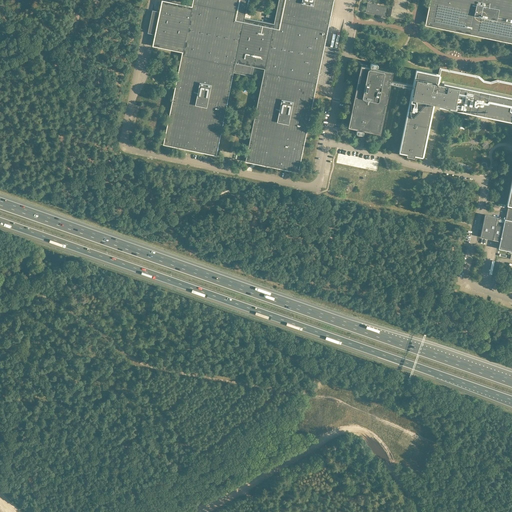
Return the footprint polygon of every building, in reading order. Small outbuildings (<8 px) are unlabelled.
[(153,10),(148,33),(152,34),(155,34),(153,45),(183,52),(182,55),(182,56),(164,144),(184,148),(187,148),(208,153),(211,154),(216,155),(233,72),(241,74),(243,74),(252,76),(254,66),(265,68),(264,72),(246,161),(265,165),(268,165),(290,170),(293,170),(298,171),(313,99),(314,94),(315,87),(316,83),(319,84),(326,85),(331,86),(338,50),(338,49),(325,46),(324,46),(327,31),(327,27),(333,0),(279,0),(275,20),(274,24),(244,18),(245,14),(247,0),(193,0),(193,3),(192,7),(162,1),(160,11),(160,12),(153,10)] [(393,0),(391,17),(405,19),(408,0),(393,0)] [(427,20),(426,25),(511,42),(511,0),(430,0),(428,17),(427,17),(427,19),(427,20)] [(366,12),(373,14),(389,17),(391,8),(368,3),(366,12)] [(350,126),(356,127),(357,128),(356,132),(357,134),(358,134),(361,135),(362,135),(364,134),(364,132),(363,131),(362,131),(359,130),(360,128),(366,129),(379,132),(389,84),(389,83),(392,73),(388,72),(378,70),(372,69),(372,66),(375,67),(376,67),(377,66),(378,64),(377,64),(376,63),(372,62),(370,63),(370,64),(369,68),(362,67),(350,126)] [(392,73),(389,83),(391,84),(410,88),(413,88),(399,152),(407,153),(407,155),(407,156),(413,157),(414,157),(414,155),(422,156),(433,104),(440,105),(440,106),(440,107),(441,107),(511,121),(511,181),(508,202),(507,205),(508,205),(511,205),(511,85),(510,85),(508,84),(505,83),(502,82),(500,82),(496,83),(493,83),(489,83),(484,83),(483,82),(479,79),(477,78),(476,78),(469,75),(464,75),(461,74),(456,73),(455,73),(454,73),(451,73),(451,74),(449,75),(447,76),(446,75),(445,75),(445,74),(444,74),(443,74),(442,74),(442,75),(439,75),(437,74),(416,70),(413,85),(395,81),(391,80),(393,73),(392,73)] [(408,207),(413,175),(386,171),(387,161),(379,159),(379,161),(331,154),(326,190),(344,193),(346,180),(344,180),(345,174),(346,174),(346,172),(366,175),(362,199),(373,200),(381,201),(382,190),(400,192),(398,205),(408,207)] [(498,248),(498,249),(511,251),(511,220),(505,219),(485,215),(480,237),(500,241),(498,248)]
